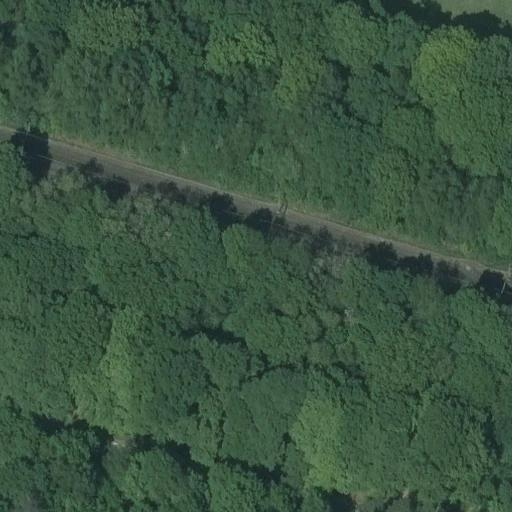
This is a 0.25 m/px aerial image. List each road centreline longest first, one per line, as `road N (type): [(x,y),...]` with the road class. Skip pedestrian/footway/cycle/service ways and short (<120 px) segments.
road 1 (track): [(121,0),(511,133)]
road 2 (unclassified): [(0,420),(357,511)]
